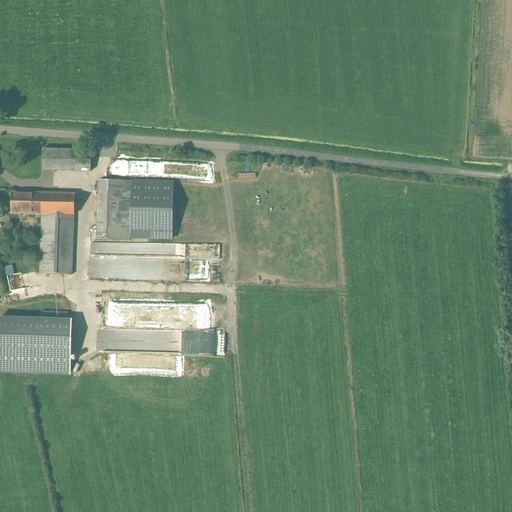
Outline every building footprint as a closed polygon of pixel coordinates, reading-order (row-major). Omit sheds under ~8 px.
[(54,150),(42,149),(41,170),(53,171),(54,150)] [(91,151),(54,150),(53,171),(90,172),(91,151)] [(173,183),(98,181),(97,240),(129,241),(129,238),(171,239),(173,183)] [(32,193),(11,192),(10,213),(31,214),(32,193)] [(73,195),(32,193),(31,214),(40,214),(73,215),(73,195)] [(73,215),(40,214),(40,274),(71,275),(73,215)] [(219,258),(220,245),(189,244),(189,249),(191,249),(191,257),(219,258)] [(12,266),(5,267),(7,277),(14,275),(12,266)] [(71,321),(0,318),(0,370),(69,373),(71,321)]
